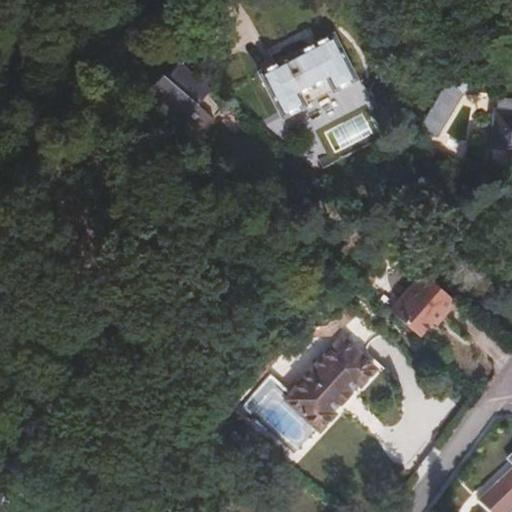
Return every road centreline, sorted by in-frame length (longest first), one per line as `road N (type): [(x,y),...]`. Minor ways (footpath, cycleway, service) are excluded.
road 1 (residential): [(115,22),(0,172)]
road 2 (residential): [(408,511),(484,408)]
